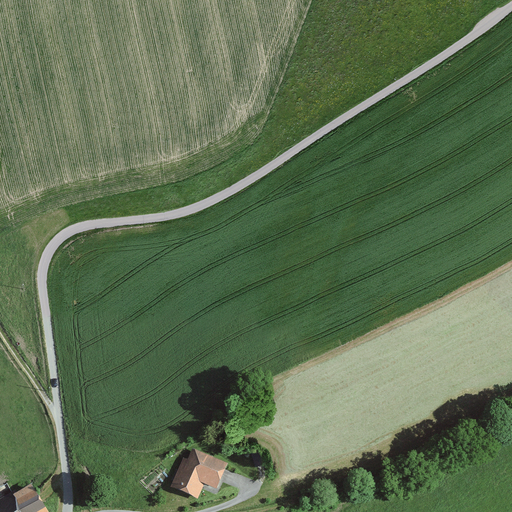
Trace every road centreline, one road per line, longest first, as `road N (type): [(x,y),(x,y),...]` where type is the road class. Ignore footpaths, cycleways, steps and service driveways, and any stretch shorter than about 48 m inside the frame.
road 1 (residential): [(511,6),(226,193),(173,214),(75,228),(55,243),(43,284),(68,511)]
road 2 (track): [(246,511),(403,465),(511,414)]
